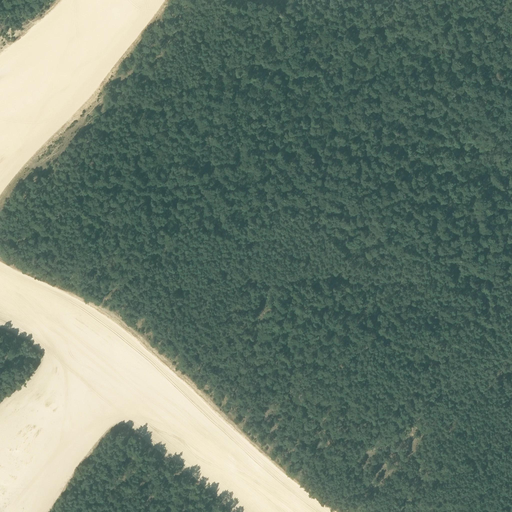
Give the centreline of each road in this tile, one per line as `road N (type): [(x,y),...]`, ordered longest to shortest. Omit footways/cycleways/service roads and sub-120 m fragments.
road 1 (track): [(278,511),(141,387),(0,294)]
road 2 (track): [(0,158),(95,67),(147,0)]
